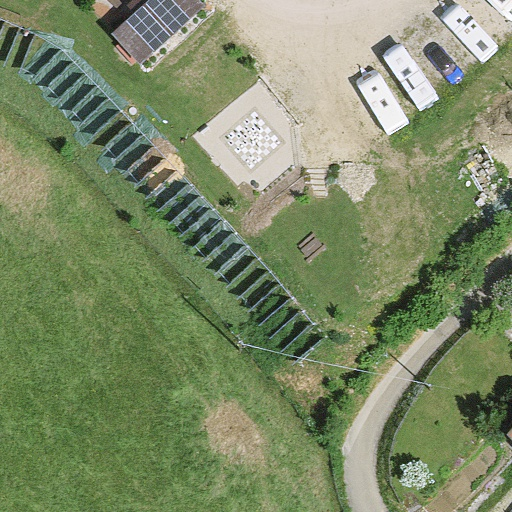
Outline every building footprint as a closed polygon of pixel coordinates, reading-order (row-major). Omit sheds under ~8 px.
[(198,4),(194,0),(145,0),(107,35),(133,64),(198,4)] [(511,0),(488,0),(501,26),(511,20),(511,0)] [(386,46),(405,102),(461,83),(450,50),(416,61),(408,38),(386,46)] [(416,178),(471,218),(489,193),(434,154),(416,178)] [(511,417),(497,432),(511,447),(511,417)]
